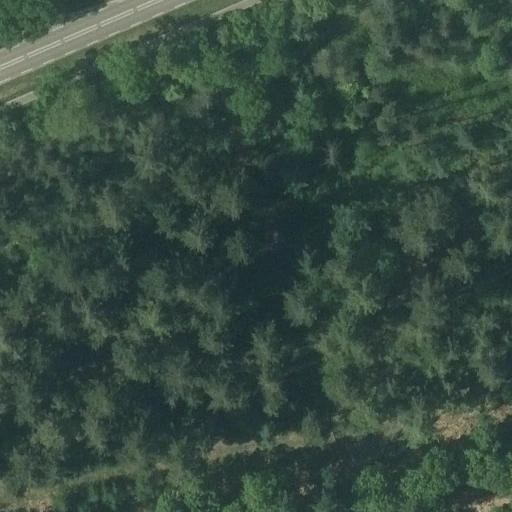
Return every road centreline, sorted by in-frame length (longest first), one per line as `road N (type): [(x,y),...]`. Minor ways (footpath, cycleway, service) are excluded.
road 1 (track): [(0,478),(328,444),(456,414),(511,377)]
road 2 (primary): [(0,69),(164,0)]
